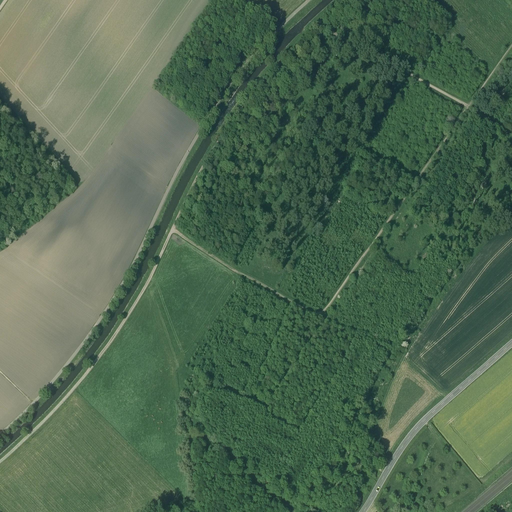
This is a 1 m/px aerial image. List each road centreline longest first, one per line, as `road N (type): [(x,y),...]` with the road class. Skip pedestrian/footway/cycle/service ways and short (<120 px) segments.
road 1 (track): [(0,434),(106,310),(225,88),(309,0)]
road 2 (track): [(511,215),(474,252),(398,361),(371,435)]
road 3 (secondary): [(362,511),(413,431),(511,342)]
road 4 (track): [(171,231),(322,317)]
